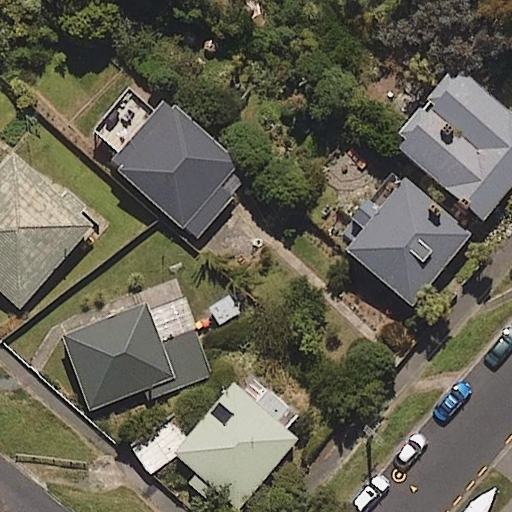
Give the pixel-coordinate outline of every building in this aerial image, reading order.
[(511,181),(511,116),(451,67),(388,145),(481,220),(511,181)] [(249,175),(164,102),(108,166),(194,240),(249,175)] [(89,226),(9,157),(0,166),(0,307),(10,317),(89,226)] [(468,233),(398,178),(341,250),(411,305),(468,233)] [(207,372),(192,331),(159,343),(143,302),(60,332),(89,409),(143,389),(145,395),(207,372)] [(294,413),(242,369),(169,457),(234,511),(295,438),(282,428),(294,413)]
